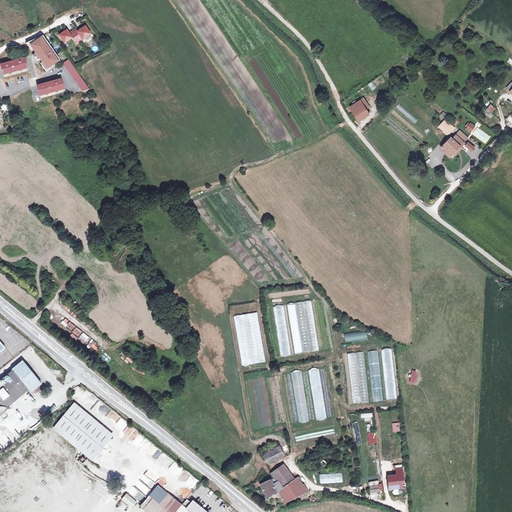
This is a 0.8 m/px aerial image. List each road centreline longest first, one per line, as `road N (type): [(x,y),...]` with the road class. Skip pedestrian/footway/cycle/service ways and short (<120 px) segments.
road 1 (track): [(511,272),(408,192),(353,126),(312,47),(262,0)]
road 2 (secondary): [(0,302),(256,511)]
